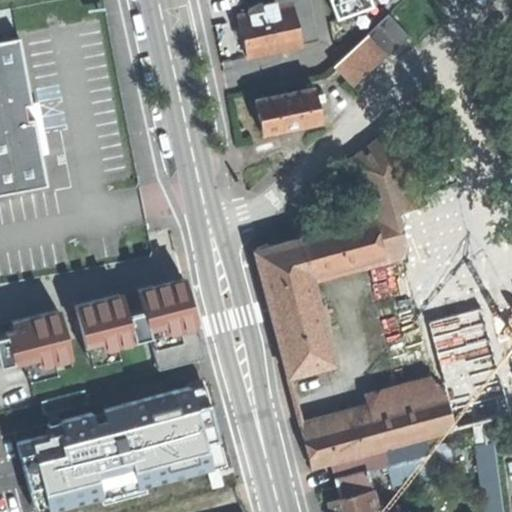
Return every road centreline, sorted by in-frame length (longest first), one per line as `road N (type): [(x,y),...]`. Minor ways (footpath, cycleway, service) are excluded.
road 1 (unclassified): [(209,228),(278,199),(495,0)]
road 2 (secondary): [(281,511),(209,228)]
road 3 (secondary): [(209,228),(158,0)]
